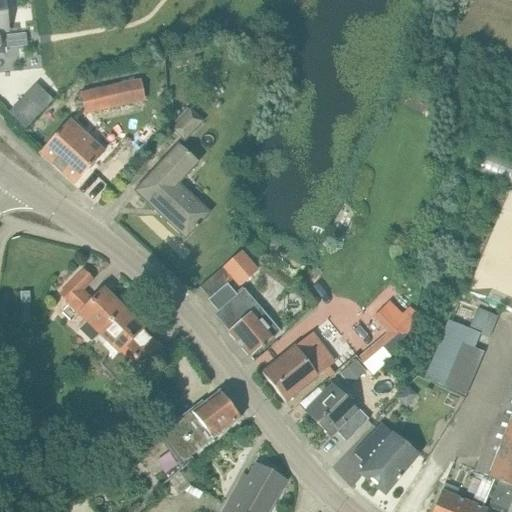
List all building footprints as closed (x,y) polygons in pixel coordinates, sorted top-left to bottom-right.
[(146,103),(142,82),(80,96),(85,116),(146,103)] [(35,84),(6,110),(24,130),(53,103),(35,84)] [(183,138),(201,119),(188,106),(170,126),(183,138)] [(74,185),(87,170),(103,152),(70,122),(40,154),(74,185)] [(195,230),(198,227),(210,214),(176,183),(196,162),(178,145),(135,192),(185,238),(194,229),(195,230)] [(511,182),(511,161),(478,154),(474,174),(511,182)] [(241,252),(223,267),(234,279),(241,273),(246,279),(256,270),(241,252)] [(100,334),(122,310),(103,291),(91,303),(81,293),(92,281),(82,271),(76,277),(77,278),(60,294),(88,322),(79,330),(91,342),(99,333),(100,334)] [(218,312),(214,315),(229,332),(228,333),(250,358),(261,349),(262,349),(264,348),(263,347),(280,332),(244,290),(236,296),(226,285),(208,301),(218,312)] [(31,290),(19,290),(20,305),(32,305),(31,290)] [(402,315),(395,322),(407,334),(412,325),(414,313),(409,308),(402,315)] [(122,310),(100,334),(119,353),(112,361),(109,357),(101,365),(121,384),(136,369),(136,370),(147,359),(149,361),(161,349),(152,340),(152,341),(141,330),(142,330),(122,310)] [(395,322),(384,312),(375,321),(399,344),(408,335),(407,334),(395,322)] [(431,406),(457,416),(481,352),(472,348),(478,332),(445,320),(420,384),(437,390),(431,406)] [(311,334),(261,374),(284,404),(300,391),(335,364),(311,334)] [(368,372),(358,359),(344,370),(354,383),(368,372)] [(16,373),(10,387),(23,392),(30,379),(16,373)] [(511,483),(511,373),(473,468),(511,483)] [(346,442),(360,428),(368,420),(357,409),(355,411),(332,387),(306,413),(330,437),(335,432),(346,442)] [(415,396),(407,389),(398,400),(405,407),(415,396)] [(186,415),(168,429),(157,415),(133,434),(148,454),(172,435),(189,458),(240,419),(219,392),(203,404),(202,403),(186,415)] [(380,423),(367,439),(353,453),(363,463),(360,467),(365,471),(363,474),(384,492),(394,479),(412,457),(391,440),(390,441),(387,438),(392,434),(380,423)] [(222,511),(266,511),(284,481),(256,465),(244,486),(239,482),(222,511)] [(181,473),(170,481),(181,494),(185,490),(191,486),(189,484),(198,477),(190,468),(182,475),(181,473)] [(484,511),(485,509),(441,491),(432,511),(484,511)]
